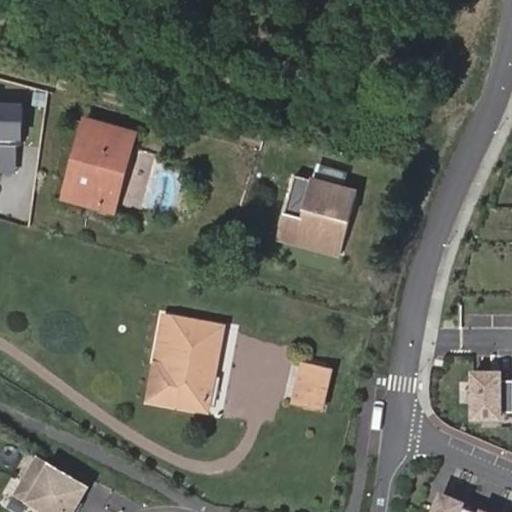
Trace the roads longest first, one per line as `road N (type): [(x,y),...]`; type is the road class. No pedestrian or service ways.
road 1 (residential): [(511,35),(500,85),(433,237),(400,382),(402,421)]
road 2 (residential): [(511,470),(402,421)]
